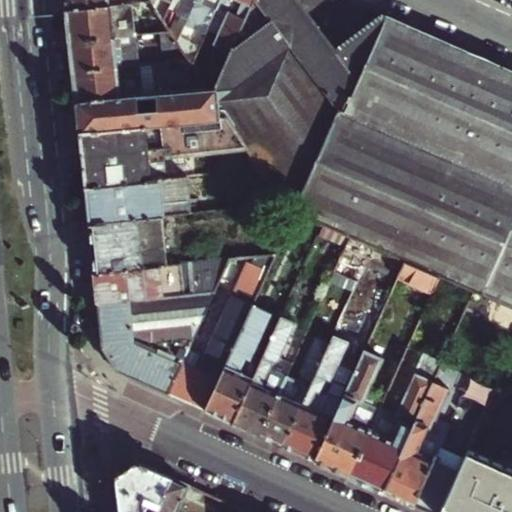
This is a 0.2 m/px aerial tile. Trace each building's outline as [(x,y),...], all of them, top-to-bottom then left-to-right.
[(149,2),(149,1),(148,0),(66,0),(67,10),(149,2)] [(511,71),(382,14),(337,50),(300,1),(299,0),(254,0),(227,61),(216,87),(142,96),(77,103),(81,133),(227,116),(246,147),(286,206),(350,235),(374,246),(406,260),(441,275),(511,306),(511,71)] [(186,26),(197,0),(174,0),(173,4),(170,11),(179,14),(171,33),(178,44),(186,26)] [(206,35),(218,8),(221,0),(197,0),(186,26),(206,35)] [(227,61),(254,0),(221,0),(218,8),(228,12),(214,44),(216,45),(212,55),(227,61)] [(70,41),(136,34),(134,14),(140,19),(150,18),(152,32),(161,31),(169,30),(152,5),(149,2),(67,10),(70,41)] [(180,46),(178,44),(171,33),(169,30),(161,31),(163,48),(180,46)] [(74,71),(139,64),(136,34),(70,41),(74,71)] [(195,69),(193,66),(188,59),(182,60),(183,71),(195,69)] [(77,103),(142,96),(140,76),(146,82),(175,79),(183,71),(182,60),(180,61),(180,66),(175,67),(175,61),(139,64),(74,71),(77,103)] [(165,178),(163,156),(246,147),(227,116),(81,133),(83,156),(86,186),(165,178)] [(160,215),(192,212),(188,176),(165,178),(86,186),(90,222),(160,215)] [(95,273),(166,265),(160,215),(90,222),(92,246),(95,273)] [(334,270),(358,280),(374,246),(350,235),(334,270)] [(218,285),(255,302),(272,264),(277,254),(230,259),(218,285)] [(216,291),(218,285),(230,259),(166,265),(95,273),(98,295),(118,294),(119,300),(216,291)] [(430,284),(435,287),(441,275),(406,260),(401,272),(415,278),(415,284),(424,288),(430,284)] [(187,356),(216,291),(119,300),(118,294),(98,295),(103,346),(118,370),(141,381),(153,353),(167,359),(182,365),(187,356)] [(207,410),(234,422),(261,362),(251,357),(271,312),(254,304),(242,331),(221,377),(207,410)] [(234,422),(260,434),(286,376),(291,365),(279,359),(301,312),(286,305),(261,362),(234,422)] [(334,335),(346,340),(351,329),(339,324),(334,335)] [(201,368),(221,377),(242,331),(237,329),(231,343),(215,336),(203,364),(201,368)] [(317,460),(364,355),(346,347),(349,341),(346,340),(334,335),(330,343),(284,445),(317,460)] [(260,434),(284,445),(330,343),(315,336),(299,371),(300,376),(298,381),(286,376),(260,434)] [(351,476),(379,412),(377,403),(366,398),(389,346),(371,338),(364,355),(317,460),(351,476)] [(141,381),(155,387),(167,359),(153,353),(141,381)] [(385,491),(434,381),(442,362),(424,354),(397,413),(382,406),(379,412),(351,476),(385,491)] [(170,394),(186,401),(201,368),(203,364),(187,356),(182,365),(170,394)] [(155,387),(170,394),(182,365),(167,359),(155,387)] [(207,410),(221,377),(201,368),(186,401),(207,410)] [(440,469),(432,465),(450,424),(435,417),(449,387),(434,381),(385,491),(432,511),(441,511),(442,510),(457,476),(440,469)] [(432,465),(440,469),(458,427),(450,424),(432,465)] [(511,511),(511,467),(470,449),(457,476),(442,510),(445,511),(511,511)] [(154,504),(154,500),(173,477),(137,461),(116,475),(119,511),(143,511),(143,506),(154,504)] [(176,511),(186,492),(200,498),(203,491),(173,477),(154,500),(154,504),(143,506),(143,511),(176,511)]
